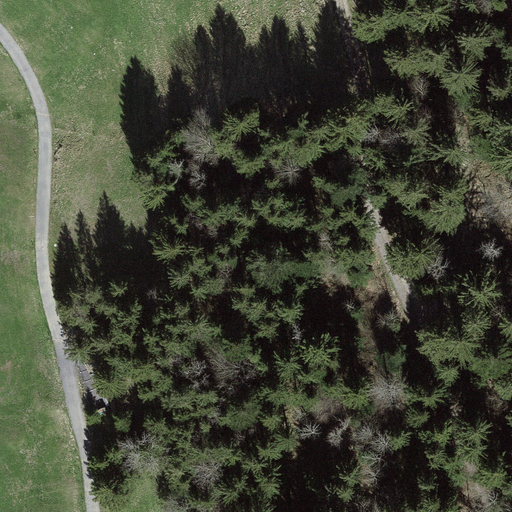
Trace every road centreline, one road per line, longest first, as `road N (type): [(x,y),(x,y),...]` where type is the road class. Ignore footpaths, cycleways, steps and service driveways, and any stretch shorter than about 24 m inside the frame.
road 1 (track): [(479,511),(365,221),(345,0)]
road 2 (track): [(0,33),(28,70),(47,142),(42,245),(49,303),(94,511)]
